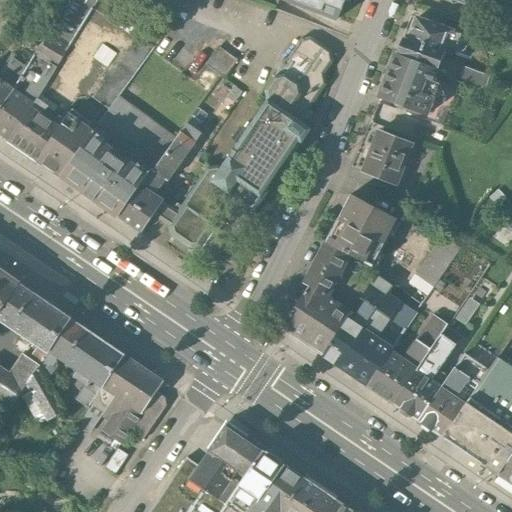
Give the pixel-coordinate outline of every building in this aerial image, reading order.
[(92,8),(97,0),(65,0),(26,64),(14,83),(34,98),(40,90),(92,8)] [(69,111),(96,130),(124,90),(153,51),(164,36),(160,33),(110,0),(97,0),(92,8),(136,37),(93,96),(78,98),(69,111)] [(283,0),(342,22),(350,0),(283,0)] [(92,8),(40,90),(69,111),(78,98),(93,96),(136,37),(92,8)] [(410,12),(395,50),(436,66),(445,43),(456,47),(460,47),(464,47),(467,45),(470,34),(410,12)] [(178,208),(168,223),(169,232),(191,247),(201,245),(209,234),(215,225),(214,215),(230,192),(243,201),(240,205),(253,213),(272,185),(268,183),(299,135),(302,138),(308,130),(313,122),(304,116),(307,112),(328,84),(325,71),(334,58),(332,48),(311,35),(301,37),(288,58),(283,58),(283,62),(282,64),(281,66),(273,68),(264,83),(265,91),(258,102),(218,162),(208,164),(178,208)] [(238,60),(215,44),(202,62),(222,76),(225,78),(238,60)] [(395,50),(377,97),(426,116),(433,98),(442,101),(448,87),(430,80),(436,66),(395,50)] [(12,55),(0,73),(0,74),(14,83),(26,64),(12,55)] [(0,104),(14,83),(0,74),(0,104)] [(0,104),(0,130),(7,136),(34,98),(14,83),(0,104)] [(224,101),(234,109),(246,93),(235,86),(224,101)] [(7,136),(37,157),(69,111),(40,90),(34,98),(7,136)] [(96,130),(149,169),(153,164),(156,166),(182,130),(124,90),(96,130)] [(37,157),(63,175),(96,130),(69,111),(37,157)] [(149,169),(117,213),(141,231),(154,213),(165,199),(156,193),(166,180),(168,182),(203,133),(188,122),(182,130),(156,166),(153,164),(149,169)] [(414,140),(378,126),(360,170),(397,185),(414,140)] [(117,213),(149,169),(96,130),(63,175),(117,213)] [(350,189),(324,237),(351,251),(370,262),(396,213),(350,189)] [(162,219),(168,223),(178,208),(172,203),(165,199),(154,213),(162,219)] [(461,246),(443,233),(415,273),(433,285),(461,246)] [(302,280),(308,283),(327,296),(351,251),(324,237),(302,280)] [(0,262),(0,308),(22,278),(0,262)] [(364,297),(353,314),(379,331),(389,315),(407,327),(417,311),(401,299),(402,297),(388,287),(393,281),(380,273),(374,281),(371,279),(360,294),(364,297)] [(22,278),(0,308),(0,313),(39,341),(50,347),(72,313),(22,278)] [(319,352),(347,310),(327,296),(308,283),(279,326),(319,352)] [(458,317),(468,323),(482,302),(471,296),(458,317)] [(319,352),(367,386),(394,345),(396,343),(379,331),(353,314),(347,310),(319,352)] [(433,312),(417,335),(432,345),(443,329),(447,322),(433,312)] [(72,313),(50,347),(56,353),(76,366),(72,373),(84,381),(89,375),(94,379),(91,385),(83,385),(75,398),(88,405),(91,400),(125,350),(72,313)] [(393,402),(417,419),(444,381),(433,373),(457,339),(443,329),(432,345),(393,402)] [(367,386),(393,402),(432,345),(417,335),(405,353),(394,345),(367,386)] [(50,347),(39,341),(30,355),(22,349),(9,370),(0,363),(0,398),(12,406),(25,385),(50,347)] [(56,353),(50,347),(25,385),(47,420),(66,410),(47,377),(55,363),(55,356),(56,353)] [(465,349),(456,363),(471,373),(480,360),(465,349)] [(166,378),(125,350),(91,400),(105,409),(101,415),(108,420),(101,430),(122,443),(128,435),(136,440),(144,438),(166,404),(166,395),(158,390),(166,378)] [(469,398),(443,436),(449,441),(497,474),(511,452),(511,362),(511,361),(506,358),(500,353),(469,398)] [(417,419),(443,436),(469,398),(458,391),(471,373),(456,363),(444,381),(417,419)] [(226,420),(197,463),(189,474),(226,500),(263,444),(226,420)] [(226,500),(242,511),(248,511),(249,511),(285,458),(263,444),(226,500)] [(511,452),(497,474),(511,484),(511,452)] [(149,508),(154,511),(170,511),(187,488),(183,485),(184,482),(189,474),(197,463),(186,455),(149,508)] [(281,511),(283,510),(308,474),(285,458),(249,511),(250,511),(281,511)] [(193,497),(201,502),(215,511),(217,511),(226,500),(189,474),(184,482),(197,491),(193,497)] [(323,511),(336,494),(308,474),(283,510),(285,511),(323,511)] [(336,494),(323,511),(362,511),(363,511),(336,494)] [(242,511),(226,500),(217,511),(242,511)] [(215,511),(201,502),(194,511),(215,511)]
